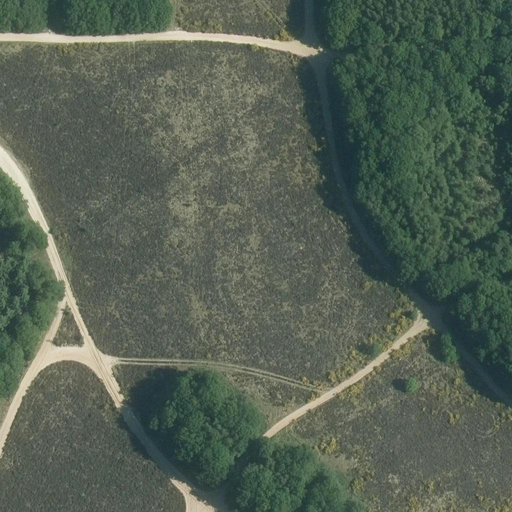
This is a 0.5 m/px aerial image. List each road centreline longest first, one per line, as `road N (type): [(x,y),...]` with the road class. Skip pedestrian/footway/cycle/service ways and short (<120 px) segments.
road 1 (track): [(511,45),(330,55),(215,37),(0,37)]
road 2 (track): [(511,404),(398,280),(353,216),(332,153),(308,0)]
road 3 (track): [(205,505),(269,434),(356,378),(429,316),(511,281)]
road 4 (track): [(0,157),(35,212),(65,290),(0,444)]
road 5 (track): [(37,363),(69,353),(208,364),(337,390)]
road 6 (track): [(205,505),(136,428),(65,290)]
